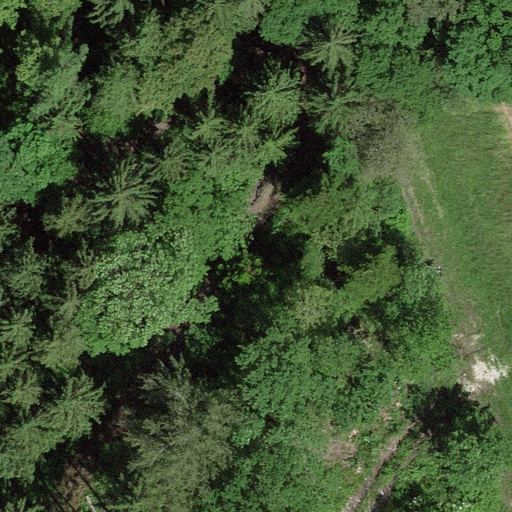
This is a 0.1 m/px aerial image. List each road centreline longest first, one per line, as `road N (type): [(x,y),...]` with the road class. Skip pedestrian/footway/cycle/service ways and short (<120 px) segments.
road 1 (track): [(372,0),(511,419)]
road 2 (track): [(0,199),(67,167),(320,0)]
